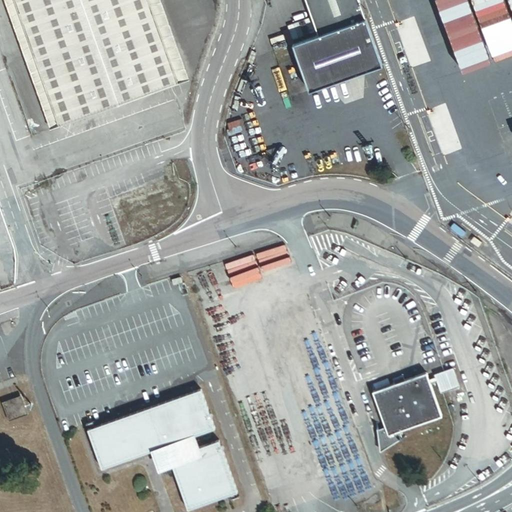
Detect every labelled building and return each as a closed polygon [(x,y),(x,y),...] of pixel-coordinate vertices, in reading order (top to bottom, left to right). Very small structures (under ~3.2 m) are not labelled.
[(180,82),(150,0),(14,0),(59,125),(180,82)] [(304,0),(319,40),(294,49),(310,95),(382,69),(356,0),(304,0)] [(385,425),(389,436),(401,431),(442,415),(430,383),(438,380),(442,392),(460,385),(453,366),(435,373),(436,376),(428,379),(426,372),(406,380),(396,384),(372,393),(385,425)] [(394,378),(396,384),(406,380),(403,374),(394,378)] [(203,388),(89,428),(103,468),(153,450),(160,470),(174,465),(189,508),(239,491),(220,439),(201,446),(197,434),(217,427),(203,388)] [(29,413),(22,395),(4,402),(11,420),(29,413)] [(389,436),(385,425),(378,427),(381,450),(403,436),(401,431),(389,436)]
